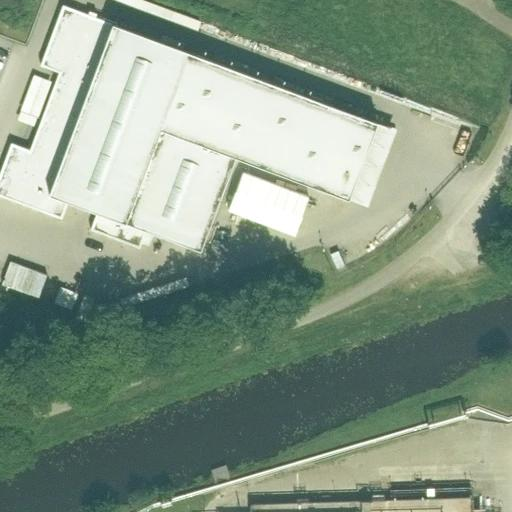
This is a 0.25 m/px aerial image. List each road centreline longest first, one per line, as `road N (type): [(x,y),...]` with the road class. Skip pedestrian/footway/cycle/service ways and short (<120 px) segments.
road 1 (unclassified): [(0,427),(317,315),(426,250)]
road 2 (unclassified): [(511,127),(488,184),(426,250)]
